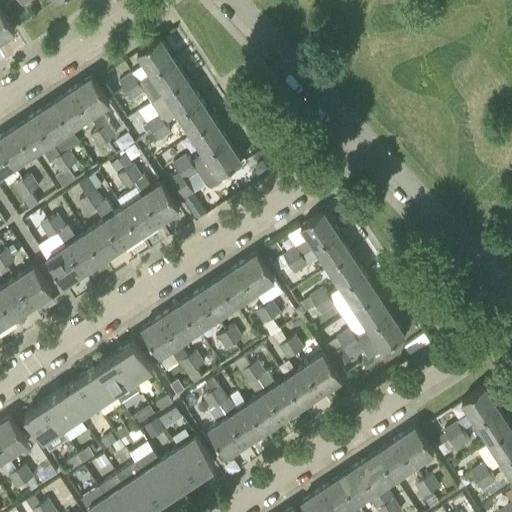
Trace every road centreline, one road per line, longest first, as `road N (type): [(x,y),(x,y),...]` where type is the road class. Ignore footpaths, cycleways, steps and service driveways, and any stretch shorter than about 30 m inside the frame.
road 1 (residential): [(0,384),(370,137)]
road 2 (residential): [(231,511),(511,325)]
road 3 (residential): [(511,292),(370,137)]
road 4 (residential): [(370,137),(238,0)]
road 5 (residential): [(0,100),(149,0)]
